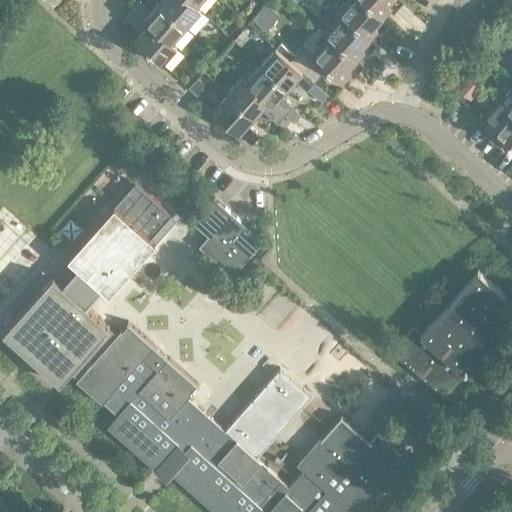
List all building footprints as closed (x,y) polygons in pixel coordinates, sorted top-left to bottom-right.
[(185,25),(158,1),(151,8),(141,0),(137,0),(132,6),(171,40),(185,25)] [(199,9),(189,0),(158,0),(158,1),(185,25),(199,9)] [(198,0),(189,0),(199,9),(200,8),(195,4),(198,0)] [(365,0),(343,0),(337,7),(369,35),(375,28),(379,31),(386,24),(378,17),(381,14),(365,0)] [(365,0),(381,14),(388,6),(392,10),(399,3),(395,0),(365,0)] [(369,35),(337,7),(333,4),(316,22),(320,25),(355,56),(360,52),(362,49),(366,53),(373,46),(365,39),(369,35)] [(171,40),(132,6),(124,15),(125,15),(118,23),(133,37),(161,62),(176,45),(171,40)] [(320,25),(303,43),(294,54),(279,41),(275,46),(289,59),(288,60),(313,82),(321,73),(323,75),(329,68),(341,79),(349,71),(352,74),(359,67),(352,60),(355,56),(327,32),(326,32),(323,30),(324,29),(320,25)] [(289,59),(275,46),(260,63),(287,87),(294,79),(306,90),(313,82),(288,60),(289,59)] [(287,87),(260,63),(246,78),(245,79),(284,114),(292,105),(280,95),(287,87)] [(241,75),(228,90),(227,91),(253,115),(260,107),(276,122),(284,114),(245,79),(246,78),(241,75)] [(253,115),(227,91),(212,108),(250,142),(258,133),(246,122),(253,115)] [(511,111),(507,107),(490,127),(511,145),(511,111)] [(136,181),(68,257),(79,267),(109,294),(177,217),(136,181)] [(190,221),(193,224),(239,265),(260,242),(237,222),(239,220),(212,196),(190,221)] [(255,457),(311,394),(279,367),(224,430),(187,397),(198,384),(170,359),(157,373),(140,358),(152,344),(128,323),(118,334),(109,326),(110,325),(93,311),(109,294),(79,267),(64,284),(52,274),(3,330),(60,381),(69,370),(79,379),(78,380),(102,401),(105,397),(112,404),(121,412),(108,426),(155,468),(167,455),(175,462),(169,469),(216,511),(350,511),(372,488),(385,473),(389,469),(402,455),(377,433),(370,441),(343,416),(299,465),(306,471),(297,481),(290,489),(255,457)] [(391,352),(410,369),(443,398),(464,375),(469,379),(504,340),(491,329),(511,306),(511,301),(476,270),(419,334),(412,328),(391,352)] [(418,422),(426,414),(409,399),(402,407),(418,422)]
